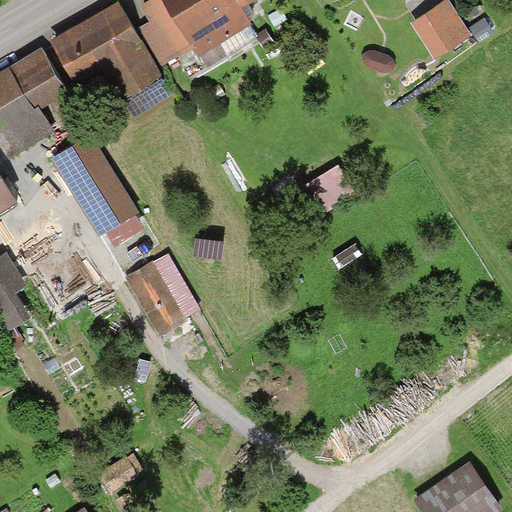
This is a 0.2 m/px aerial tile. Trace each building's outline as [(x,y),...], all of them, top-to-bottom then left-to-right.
[(146,24),(133,31),(158,71),(187,53),(195,66),(250,32),(236,10),(252,0),(147,0),(136,7),(146,24)] [(112,3),(45,46),(68,83),(94,67),(129,123),(170,97),(158,71),(112,3)] [(35,50),(0,72),(0,165),(52,133),(38,111),(63,95),(35,50)] [(83,136),(47,160),(100,239),(136,216),(83,136)] [(0,182),(0,211),(13,203),(0,182)] [(0,315),(11,332),(37,316),(21,292),(32,285),(10,251),(0,257),(0,315)] [(160,257),(125,279),(161,338),(197,317),(160,257)] [(130,461),(105,474),(114,490),(138,477),(130,461)] [(471,461),(410,500),(417,511),(500,511),(503,510),(471,461)]
